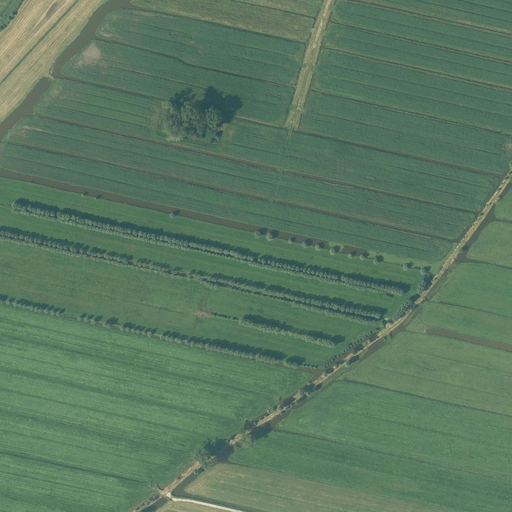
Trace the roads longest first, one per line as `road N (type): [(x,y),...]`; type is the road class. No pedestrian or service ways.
road 1 (track): [(164,492),(397,323),(511,172)]
road 2 (track): [(269,205),(330,0)]
